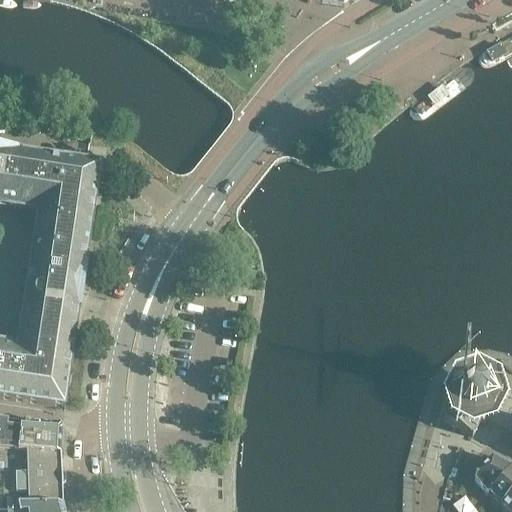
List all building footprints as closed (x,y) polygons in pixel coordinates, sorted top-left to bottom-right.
[(511,54),(511,38),(478,59),(485,71),(511,54)] [(477,79),(469,67),(411,108),(420,120),(477,79)] [(0,400),(63,410),(81,289),(99,169),(0,153),(0,400)] [(452,407),(443,423),(446,425),(469,437),(472,439),(480,423),(486,425),(489,420),(483,418),(490,406),(490,403),(496,404),(497,401),(496,398),(491,397),(489,391),(493,387),(492,384),(489,383),(485,386),(479,383),(480,377),(477,376),(474,377),(473,382),(466,384),(463,380),(460,381),(459,384),(462,388),(461,390),(454,402),(449,399),(446,404),(452,407)] [(0,451),(17,453),(20,427),(0,424),(0,451)] [(17,453),(26,454),(60,458),(61,433),(62,433),(59,429),(58,429),(21,426),(21,427),(20,427),(17,453)] [(0,511),(6,511),(7,509),(29,509),(62,509),(60,458),(26,454),(0,451),(0,511)] [(475,476),(474,482),(485,493),(490,497),(502,482),(511,470),(491,459),(475,476)] [(511,470),(502,482),(490,497),(499,506),(511,493),(511,470)] [(511,511),(511,493),(499,506),(507,511),(511,511)] [(476,511),(466,496),(442,511),(476,511)]
